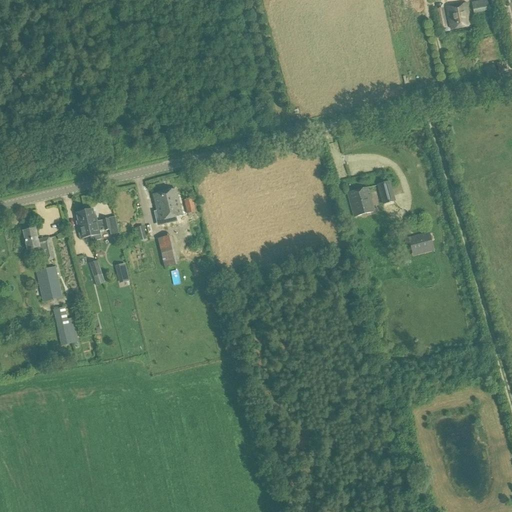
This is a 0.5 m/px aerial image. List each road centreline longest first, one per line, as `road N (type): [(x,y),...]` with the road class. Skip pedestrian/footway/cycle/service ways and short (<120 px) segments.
road 1 (tertiary): [(0,206),(511,83)]
road 2 (track): [(511,402),(426,103)]
road 3 (track): [(291,137),(250,0)]
